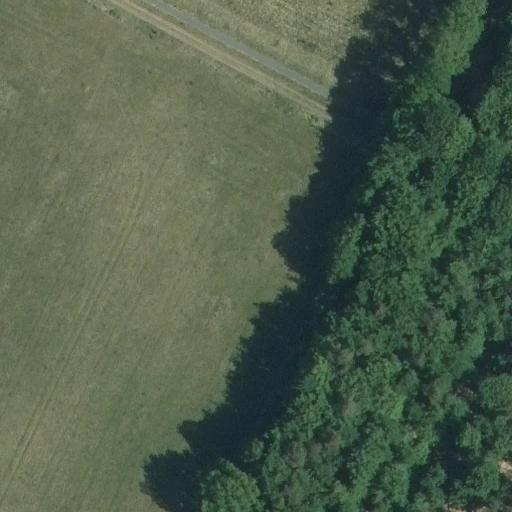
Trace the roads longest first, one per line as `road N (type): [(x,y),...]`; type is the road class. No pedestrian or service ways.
road 1 (track): [(109,0),(511,211)]
road 2 (track): [(487,0),(412,153)]
